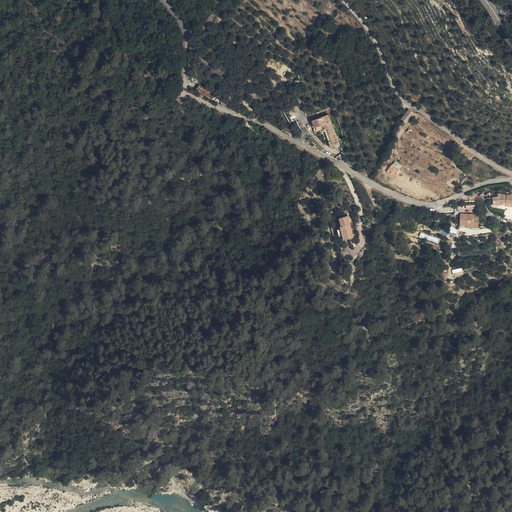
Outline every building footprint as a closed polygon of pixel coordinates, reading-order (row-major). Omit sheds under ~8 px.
[(428,44),(431,42),(426,34),(423,36),(428,44)] [(212,100),(216,95),(199,85),(195,90),(212,100)] [(402,122),(403,122),(407,126),(415,115),(410,111),(407,116),(402,122)] [(324,133),(327,132),(332,144),(329,145),(332,151),(340,148),(329,118),(311,125),(314,131),(322,128),(324,133)] [(391,178),(396,181),(401,174),(394,169),(391,174),(393,175),(391,178)] [(511,206),(511,201),(511,196),(504,196),(503,198),(495,199),(496,207),(508,206),(511,206)] [(476,216),(463,216),(462,227),(475,227),(475,229),(481,229),(481,220),(476,220),(476,216)] [(344,239),(345,243),(355,241),(350,219),(341,221),(343,229),(342,229),(343,232),(339,233),(341,240),(344,239)] [(421,232),(419,236),(438,244),(440,239),(421,232)] [(470,481),(466,485),(471,489),(474,486),(470,481)]
